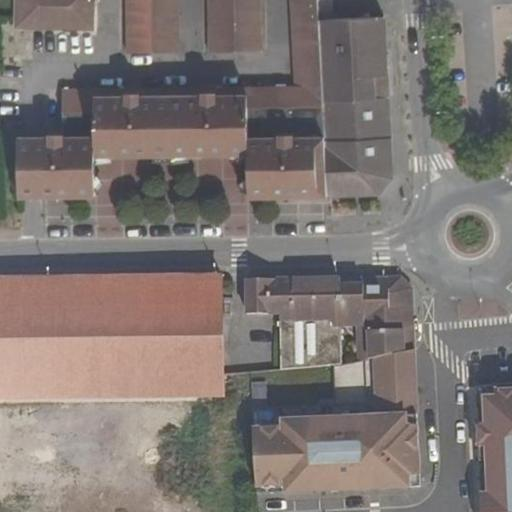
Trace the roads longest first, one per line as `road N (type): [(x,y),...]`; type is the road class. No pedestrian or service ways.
road 1 (residential): [(276,77),(33,74),(39,255)]
road 2 (tertiary): [(39,255),(425,252)]
road 3 (residential): [(457,280),(446,389),(449,511)]
road 4 (residential): [(452,193),(428,147),(418,0)]
